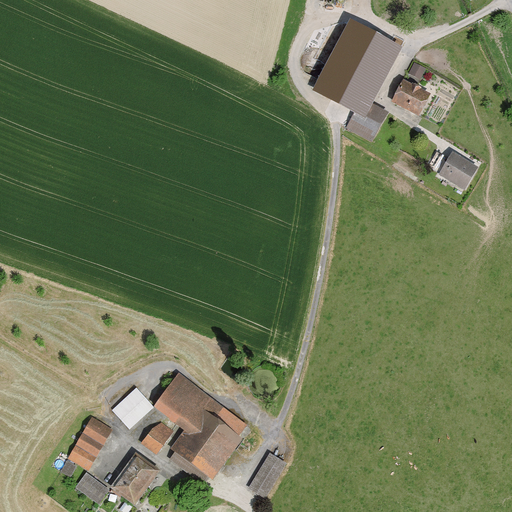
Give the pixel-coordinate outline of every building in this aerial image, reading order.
[(317,58),(327,63),(337,42),(326,38),(317,58)] [(402,60),(368,40),(362,51),(343,40),(315,90),(356,112),(345,131),(372,146),(388,118),(374,110),(402,60)] [(414,61),(409,73),(422,78),(427,66),(414,61)] [(435,99),(406,84),(395,107),(425,121),(435,99)] [(440,172),(449,155),(444,152),(435,170),(440,172)] [(481,172),(453,154),(438,178),(466,195),(481,172)] [(185,379),(159,414),(188,435),(176,451),(216,481),(246,439),(209,412),(217,402),(185,379)] [(139,391),(114,413),(131,432),(156,410),(139,391)] [(91,419),(66,458),(89,473),(114,434),(91,419)] [(175,438),(161,426),(143,446),(158,458),(175,438)] [(287,465),(272,456),(253,491),(267,499),(287,465)] [(140,460),(116,491),(142,511),(166,479),(140,460)] [(110,497),(88,479),(77,492),(100,510),(110,497)]
